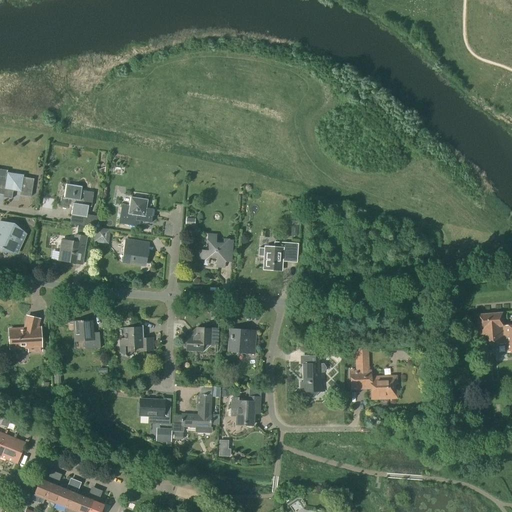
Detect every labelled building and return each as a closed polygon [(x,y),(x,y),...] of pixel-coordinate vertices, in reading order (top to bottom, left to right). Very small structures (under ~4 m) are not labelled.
[(30,197),(33,180),(23,178),(23,176),(7,173),(5,181),(0,180),(0,194),(3,195),(3,198),(11,199),(12,191),(20,192),(19,196),(30,197)] [(91,207),(93,193),(81,191),(82,187),(66,185),(64,198),(61,197),(59,206),(67,207),(67,205),(72,206),(69,225),(95,229),(93,243),(108,245),(110,230),(95,228),(97,217),(87,215),(88,207),(91,207)] [(146,209),(147,201),(130,198),(129,206),(121,205),(118,224),(138,227),(139,222),(151,223),(153,210),(146,209)] [(15,255),(25,233),(14,224),(0,221),(0,252),(1,253),(15,255)] [(223,242),(216,242),(216,235),(207,235),(206,251),(200,251),(199,260),(216,261),(215,267),(224,268),(225,263),(230,263),(232,241),(223,240),(223,242)] [(82,265),(86,237),(75,236),(74,243),(61,241),(58,261),(82,265)] [(143,265),(147,245),(127,241),(123,262),(143,265)] [(265,248),(265,249),(258,248),(258,257),(264,257),(263,269),(280,271),(281,262),(290,263),(291,244),(274,242),(273,249),(265,248)] [(23,255),(20,260),(26,264),(29,258),(23,255)] [(511,325),(502,326),(501,314),(478,316),(479,329),(478,329),(480,347),(505,345),(505,352),(511,351),(511,325)] [(38,328),(40,319),(26,316),(23,329),(8,330),(9,350),(28,349),(28,352),(41,351),(40,328),(38,328)] [(94,333),(93,321),(83,322),(82,321),(72,322),(74,343),(84,342),(84,350),(100,349),(99,333),(94,333)] [(142,339),(141,327),(124,328),(124,339),(119,339),(119,353),(127,358),(128,356),(133,352),(133,349),(134,349),(139,349),(139,352),(153,351),(153,338),(142,339)] [(217,346),(218,329),(196,328),(195,335),(193,337),(186,337),(186,351),(202,352),(202,345),(217,346)] [(252,355),(254,331),(232,329),(231,353),(252,355)] [(368,364),(368,349),(354,349),(355,365),(358,365),(359,372),(350,373),(350,389),(370,388),(371,399),(397,398),(396,377),(371,378),(371,372),(365,372),(365,364),(368,364)] [(320,373),(320,365),(323,365),(323,356),(308,356),(308,365),(302,365),(303,383),(300,383),(300,391),(324,391),(323,373),(320,373)] [(107,367),(98,368),(99,376),(107,375),(107,367)] [(259,411),(260,397),(260,391),(249,390),(249,397),(249,402),(237,401),(237,398),(231,398),(231,410),(229,409),(228,417),(236,417),(236,425),(252,425),(253,416),(253,411),(259,411)] [(210,429),(211,416),(211,415),(210,415),(211,395),(197,394),(197,410),(198,410),(198,416),(181,415),(181,416),(180,427),(195,428),(195,434),(211,435),(212,429),(210,429)] [(140,400),(139,416),(152,417),(152,424),(154,424),(169,425),(170,411),(163,411),(164,401),(160,401),(140,400)] [(171,447),(172,429),(161,428),(161,442),(166,442),(166,447),(171,447)] [(0,457),(6,460),(15,439),(4,434),(0,444),(0,457)] [(17,464),(25,443),(15,439),(6,460),(17,464)] [(230,456),(230,449),(228,449),(228,440),(219,440),(219,456),(230,456)] [(33,495),(32,499),(43,504),(44,499),(46,500),(52,485),(40,480),(33,495)] [(56,504),(63,489),(52,485),(46,500),(56,504)] [(64,511),(73,493),(63,489),(56,504),(66,508),(64,511)] [(77,511),(83,497),(73,493),(64,511),(77,511)] [(90,511),(94,502),(83,497),(77,511),(90,511)] [(101,511),(104,506),(94,502),(90,511),(101,511)]
